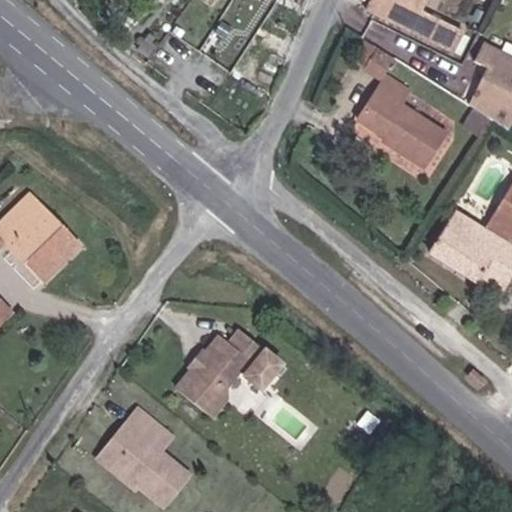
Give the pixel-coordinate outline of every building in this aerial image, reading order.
[(351,0),(395,24),(406,2),(407,0),(351,0)] [(406,2),(395,24),(439,48),(450,25),(406,2)] [(369,54),(378,41),(353,23),(347,32),(344,36),(340,43),(364,61),(369,54)] [(490,121),(511,89),(511,58),(469,28),(458,45),(470,53),(445,89),(475,109),(490,121)] [(369,54),(364,61),(359,68),(365,74),(342,107),(362,119),(359,124),(404,156),(427,121),(383,89),(394,71),(369,54)] [(490,202),(511,217),(511,181),(505,177),(492,169),(477,194),(490,202)] [(463,218),(504,245),(511,231),(511,217),(490,202),(477,194),(463,218)] [(0,244),(35,279),(72,243),(23,196),(0,218),(0,244)] [(491,265),(504,245),(463,218),(435,200),(408,242),(452,273),(468,249),(491,265)] [(476,289),(491,265),(468,249),(452,273),(476,289)] [(0,329),(5,335),(27,314),(10,296),(0,305),(0,329)] [(277,359),(237,328),(228,339),(219,331),(208,343),(212,356),(201,369),(194,363),(175,386),(223,427),(239,407),(232,397),(248,377),(263,377),(277,359)] [(141,429),(117,462),(150,489),(175,458),(162,446),(173,429),(140,402),(128,418),(141,429)] [(103,449),(117,462),(141,429),(128,418),(103,449)]
